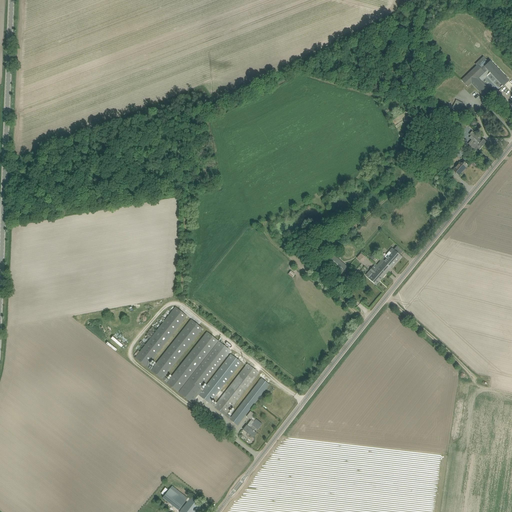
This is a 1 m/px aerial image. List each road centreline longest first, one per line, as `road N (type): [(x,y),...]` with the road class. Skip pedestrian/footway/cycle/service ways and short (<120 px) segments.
road 1 (tertiary): [(218,511),(511,146)]
road 2 (unclassified): [(0,301),(11,0)]
